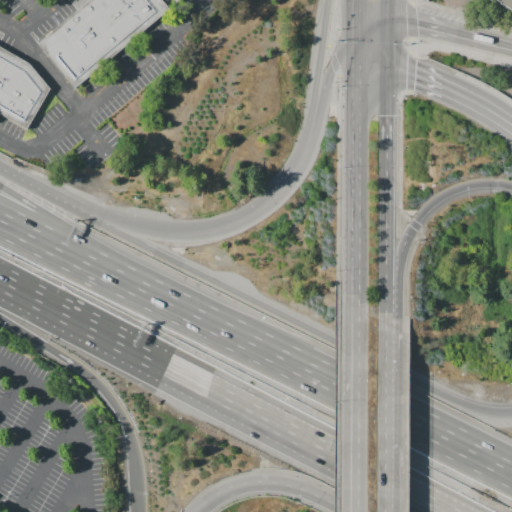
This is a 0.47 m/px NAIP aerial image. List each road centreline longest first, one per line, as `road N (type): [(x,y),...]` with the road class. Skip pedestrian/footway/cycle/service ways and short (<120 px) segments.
road 1 (motorway): [(472,448),(53,236)]
road 2 (motorway): [(448,398),(91,219)]
road 3 (motorway): [(0,279),(234,402)]
road 4 (motorway): [(0,320),(84,373),(117,408),(134,451),(140,511)]
road 5 (primary): [(359,67),(357,309)]
road 6 (secondary): [(386,285),(386,68)]
road 7 (primary): [(357,324),(357,511)]
road 8 (motorway): [(386,285),(414,224),(437,199),(466,186),(511,186)]
road 9 (motorway): [(198,511),(227,490),(260,482),(294,487),(350,511)]
road 10 (motorway): [(311,138),(275,198),(208,233)]
road 11 (motorway): [(327,0),(311,138)]
road 12 (motorway): [(511,125),(386,68)]
road 13 (residential): [(511,48),(387,20)]
road 14 (motorway): [(320,447),(439,491)]
road 15 (motorway): [(356,22),(328,77),(311,138)]
